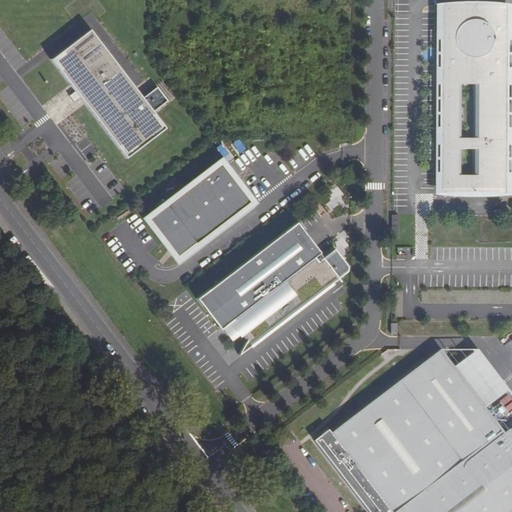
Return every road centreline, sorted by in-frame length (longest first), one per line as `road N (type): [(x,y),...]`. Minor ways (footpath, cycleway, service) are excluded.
road 1 (unclassified): [(374,0),(371,325),(202,465)]
road 2 (secondary): [(202,465),(0,198)]
